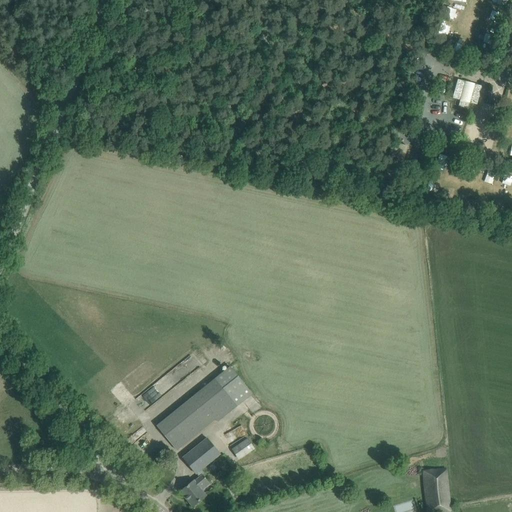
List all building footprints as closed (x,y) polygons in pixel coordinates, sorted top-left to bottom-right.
[(459,106),(468,108),(470,102),(477,105),(482,86),(458,79),(453,98),(460,100),(459,106)] [(218,421),(252,393),(230,366),(157,425),(177,450),(216,419),(218,421)] [(207,438),(191,451),(183,457),(196,474),(197,473),(202,469),(220,454),(207,438)] [(232,449),(239,460),(255,449),(248,438),(232,449)] [(207,481),(202,475),(205,473),(202,469),(197,473),(199,477),(194,481),(194,480),(180,491),(193,506),(205,496),(198,488),(207,481)] [(451,511),(447,469),(422,470),(426,511),(451,511)]
